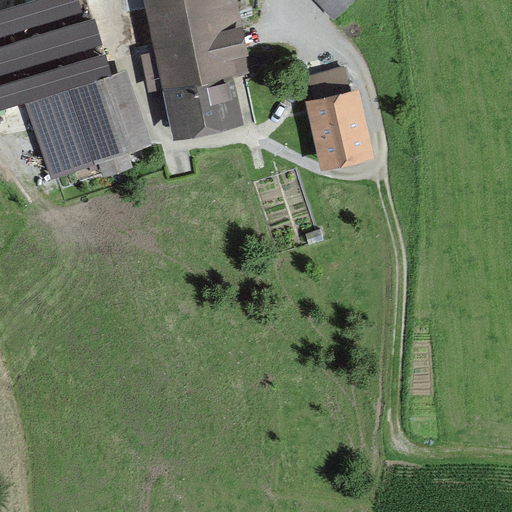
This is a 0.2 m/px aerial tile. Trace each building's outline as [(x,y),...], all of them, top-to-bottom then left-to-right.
[(235,113),(227,70),(249,66),(235,0),(162,0),(172,49),(156,52),(161,78),(166,77),(176,125),(235,113)] [(323,0),(334,11),(344,0),(323,0)] [(344,69),(309,78),(328,160),(365,151),(344,69)] [(119,72),(81,85),(106,156),(144,143),(119,72)] [(81,85),(33,102),(58,173),(106,156),(81,85)]
